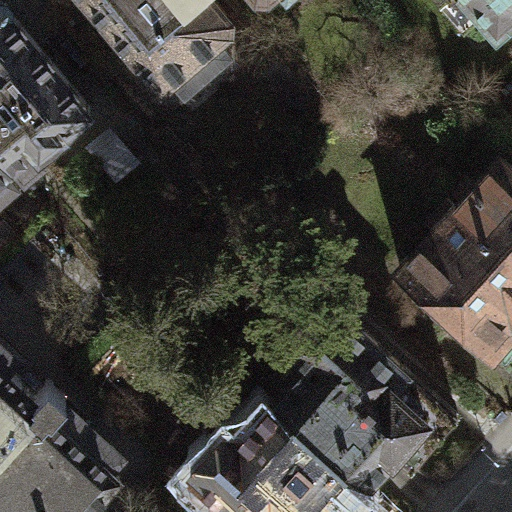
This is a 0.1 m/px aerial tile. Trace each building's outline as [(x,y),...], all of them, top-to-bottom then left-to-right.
[(3,0),(0,0),(0,153),(12,168),(90,101),(3,0)] [(91,0),(160,81),(225,26),(226,11),(216,0),(91,0)] [(511,12),(511,0),(474,0),(498,26),(511,12)] [(109,127),(89,144),(117,177),(137,159),(109,127)] [(0,153),(0,178),(12,168),(0,153)] [(511,162),(501,153),(455,203),(511,254),(511,162)] [(511,254),(455,203),(399,265),(505,360),(511,351),(511,254)] [(458,410),(337,304),(299,348),(306,354),(272,393),(365,476),(390,447),(409,464),(458,410)] [(37,388),(0,354),(0,511),(95,511),(85,503),(119,465),(54,405),(66,393),(48,377),(37,388)] [(365,476),(272,393),(238,431),(231,424),(191,469),(239,511),(345,511),(339,506),(365,476)]
